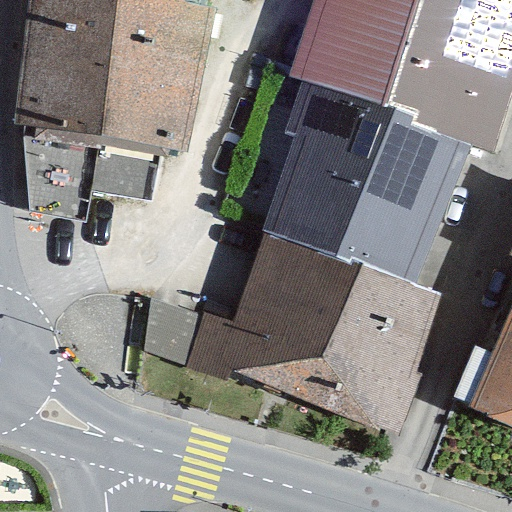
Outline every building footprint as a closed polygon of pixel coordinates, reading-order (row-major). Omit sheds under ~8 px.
[(214,17),(112,0),(44,0),(31,138),(202,166),(232,20),(214,17)] [(217,0),(112,0),(214,17),(217,0)] [(409,0),(345,0),(317,97),(492,167),(508,171),(511,156),(511,0),(411,0),(412,1),(409,0)] [(317,97),(280,252),(441,308),(492,167),(317,97)] [(212,323),(201,377),(410,449),(459,314),(441,308),(280,252),(250,335),(212,323)] [(511,366),(486,426),(511,437),(511,366)] [(0,511),(9,468),(0,466),(0,511)]
